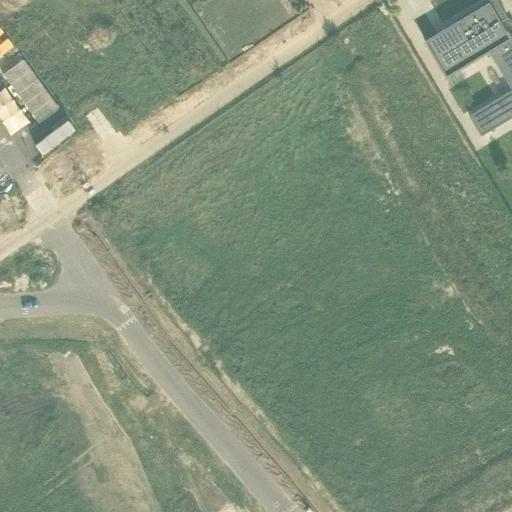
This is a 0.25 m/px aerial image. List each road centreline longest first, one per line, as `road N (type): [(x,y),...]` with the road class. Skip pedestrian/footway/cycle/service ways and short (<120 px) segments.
road 1 (residential): [(511,338),(452,243),(338,13)]
road 2 (residential): [(338,13),(50,216)]
road 3 (residential): [(109,291),(278,511)]
